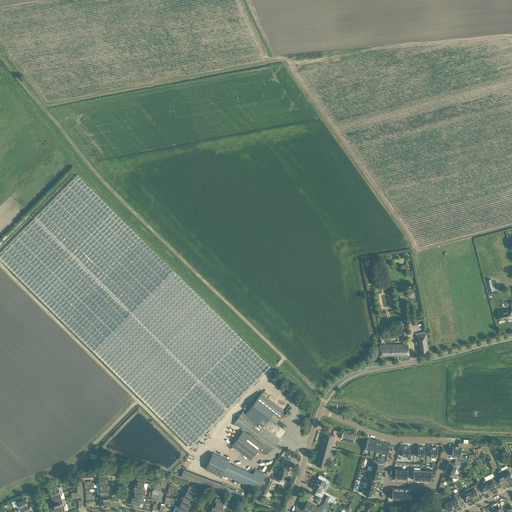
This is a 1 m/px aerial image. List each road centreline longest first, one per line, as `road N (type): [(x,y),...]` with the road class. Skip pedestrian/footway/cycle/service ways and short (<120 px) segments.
road 1 (track): [(0,56),(86,164),(283,358),(275,366)]
road 2 (unclassified): [(320,406),(353,374),(511,339)]
road 3 (residential): [(396,441),(447,446),(434,484),(386,481)]
